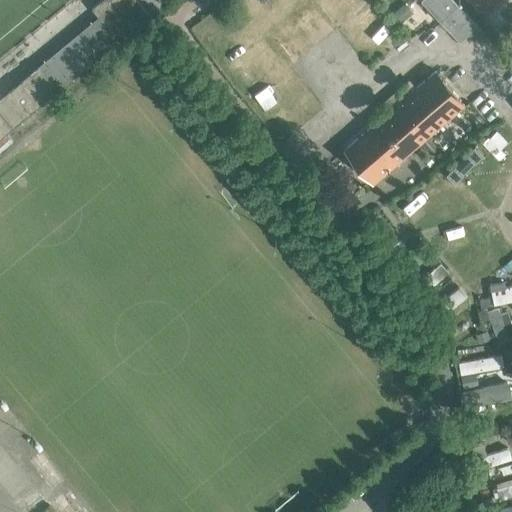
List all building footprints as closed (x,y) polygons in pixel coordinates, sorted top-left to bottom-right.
[(149,15),(145,10),(136,0),(100,0),(91,8),(99,17),(0,99),(0,137),(58,89),(58,90),(59,89),(58,88),(83,68),(149,15)] [(421,0),(421,1),(459,42),(467,35),(471,39),(481,30),(475,24),(476,24),(452,0),(421,0)] [(0,67),(0,92),(39,62),(26,46),(0,67)] [(236,47),(224,58),(237,71),(249,60),(236,47)] [(241,75),(250,89),(260,82),(251,69),(241,75)] [(435,70),(345,149),(374,182),(464,104),(435,70)] [(497,304),(511,299),(511,283),(509,285),(507,278),(490,284),(497,304)] [(462,373),(506,364),(504,352),(460,361),(462,373)] [(479,398),(511,397),(511,381),(479,382),(479,398)] [(511,454),(510,448),(488,452),(490,462),(511,457),(511,454)] [(22,509),(24,511),(36,511),(48,502),(40,493),(22,509)]
